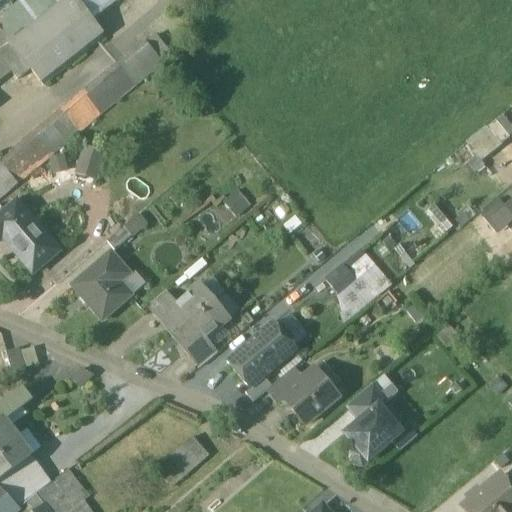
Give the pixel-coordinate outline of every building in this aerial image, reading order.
[(26,0),(0,20),(0,53),(68,0),(26,0)] [(71,0),(68,0),(0,53),(0,83),(8,77),(15,87),(36,71),(92,27),(71,0)] [(92,27),(36,71),(47,84),(111,33),(100,20),(92,27)] [(0,162),(0,165),(17,186),(172,59),(153,37),(0,162)] [(480,159),(511,140),(511,139),(501,120),(468,139),(480,159)] [(99,179),(106,151),(82,145),(75,174),(99,179)] [(0,165),(0,200),(17,186),(0,165)] [(214,210),(226,225),(251,206),(239,191),(214,210)] [(481,214),(500,234),(511,222),(511,209),(499,196),(481,214)] [(44,241),(26,221),(29,218),(16,203),(0,216),(0,242),(6,237),(24,258),(20,262),(32,276),(59,253),(47,239),(44,241)] [(123,228),(106,242),(114,251),(131,237),(123,228)] [(111,255),(72,287),(102,322),(130,298),(114,279),(124,270),(111,255)] [(355,282),(343,268),(326,283),(338,297),(355,282)] [(200,285),(177,305),(166,292),(146,309),(160,325),(164,321),(177,335),(215,303),(200,285)] [(215,303),(177,335),(189,350),(185,354),(198,369),(217,353),(206,340),(230,320),(215,303)] [(273,324),(226,363),(250,390),(296,352),(273,324)] [(293,370),(266,393),(276,405),(280,401),(279,400),(303,380),(293,370)] [(303,380),(279,400),(280,401),(283,405),(287,405),(305,427),(338,399),(331,391),(324,390),(311,375),(315,372),(314,371),(303,380)] [(373,386),(346,408),(359,423),(378,408),(379,409),(387,403),(381,395),(373,386)] [(391,386),(381,395),(387,403),(397,394),(391,386)] [(22,390),(5,403),(15,416),(32,403),(22,390)] [(31,458),(5,423),(15,416),(5,403),(0,406),(0,481),(31,459),(31,458)] [(359,423),(344,436),(356,450),(367,463),(401,435),(379,409),(378,408),(359,423)] [(194,439),(157,470),(171,488),(208,458),(194,439)] [(367,463),(356,450),(351,453),(350,461),(355,467),(362,467),(367,463)] [(0,511),(18,511),(19,511),(30,502),(51,484),(31,459),(0,481),(0,511)] [(67,472),(53,483),(51,484),(30,502),(39,511),(45,508),(48,511),(76,511),(74,509),(89,497),(67,472)] [(511,511),(511,490),(500,476),(462,508),(465,511),(511,511)] [(30,502),(19,511),(18,511),(38,511),(39,511),(30,502)]
